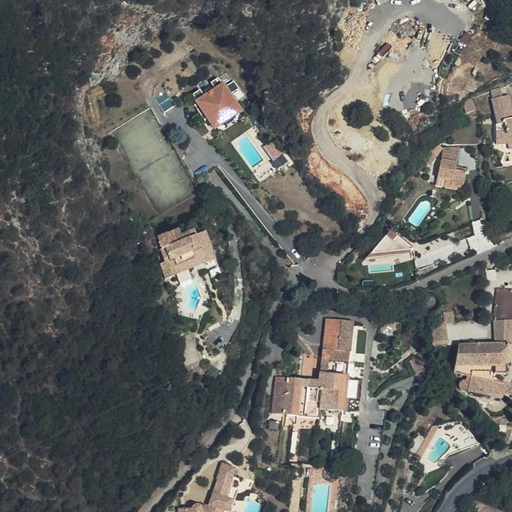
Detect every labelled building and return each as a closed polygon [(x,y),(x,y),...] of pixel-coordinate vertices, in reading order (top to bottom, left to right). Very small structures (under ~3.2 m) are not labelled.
[(201,108),(197,111),(204,121),(208,119),(215,128),(240,111),(234,102),(237,100),(232,94),(240,89),(234,81),(224,87),(218,78),(211,82),(215,90),(205,97),(199,90),(193,95),(199,104),(201,108)] [(506,87),(492,88),(492,96),(507,95),(506,87)] [(164,114),(176,106),(167,92),(155,100),(164,114)] [(489,124),(490,138),(497,138),(498,143),(511,137),(511,106),(506,108),(500,95),(485,102),(493,123),(489,124)] [(351,130),(351,108),(338,108),(338,138),(345,138),(351,130)] [(511,137),(498,143),(501,153),(511,149),(511,137)] [(431,147),(421,158),(422,159),(427,162),(440,144),(435,141),(434,143),(431,147)] [(456,148),(441,145),(438,157),(453,161),(456,148)] [(434,175),(442,177),(448,178),(447,183),(460,186),(463,171),(451,168),(452,164),(453,161),(438,157),(434,175)] [(448,178),(442,177),(440,190),(458,194),(460,186),(447,183),(448,178)] [(199,251),(205,265),(210,279),(221,275),(205,233),(196,236),(193,231),(180,235),(178,230),(156,238),(159,245),(155,246),(157,251),(154,252),(158,262),(163,261),(164,263),(159,264),(165,279),(182,273),(181,269),(195,264),(191,253),(199,251)] [(385,267),(396,254),(405,261),(415,250),(390,230),(370,254),(385,267)] [(196,268),(205,265),(199,251),(191,253),(195,264),(196,268)] [(182,273),(196,268),(195,264),(181,269),(182,273)] [(204,329),(207,328),(220,321),(207,287),(199,291),(201,298),(206,311),(199,314),(204,329)] [(454,363),(454,373),(472,377),(473,372),(498,371),(498,374),(507,375),(509,361),(511,346),(511,345),(511,344),(511,289),(498,289),(496,320),(497,344),(458,346),(454,363)] [(454,322),(453,312),(443,312),(445,323),(454,322)] [(342,322),(327,320),(324,351),(339,352),(342,322)] [(354,323),(342,322),(339,352),(324,351),(320,382),(276,377),(272,414),(320,419),(321,411),(344,414),(354,323)] [(418,356),(409,362),(417,375),(426,370),(418,356)] [(511,392),(511,384),(472,377),(471,381),(468,380),(465,381),(463,383),(462,387),(464,390),(467,391),(502,398),(503,394),(511,395),(511,392)] [(393,406),(380,404),(377,424),(385,426),(387,412),(392,413),(393,406)] [(299,433),(290,432),(288,454),(296,455),(299,433)] [(421,454),(428,442),(427,442),(428,439),(423,435),(415,449),(421,454)] [(212,511),(207,511),(207,509),(207,508),(206,508),(205,507),(204,507),(203,507),(202,506),(201,507),(200,507),(199,508),(199,509),(198,509),(198,510),(198,511),(197,511),(231,511),(232,511),(235,498),(241,479),(238,478),(241,468),(227,464),(223,479),(224,480),(216,506),(218,510),(212,511)] [(317,472),(316,481),(334,484),(329,511),(337,511),(341,480),(327,478),(327,474),(317,472)] [(298,511),(301,482),(293,481),(289,511),(298,511)] [(240,500),(235,498),(232,511),(237,511),(240,500)]
